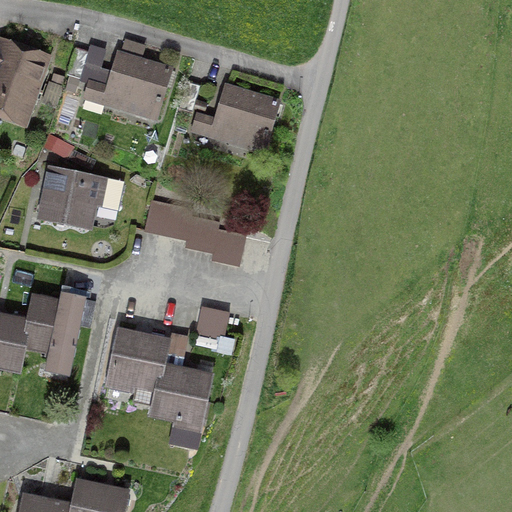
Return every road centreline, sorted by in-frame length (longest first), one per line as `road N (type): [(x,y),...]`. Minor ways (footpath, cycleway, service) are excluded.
road 1 (residential): [(322,84),(221,511)]
road 2 (residential): [(0,9),(79,17),(322,84)]
